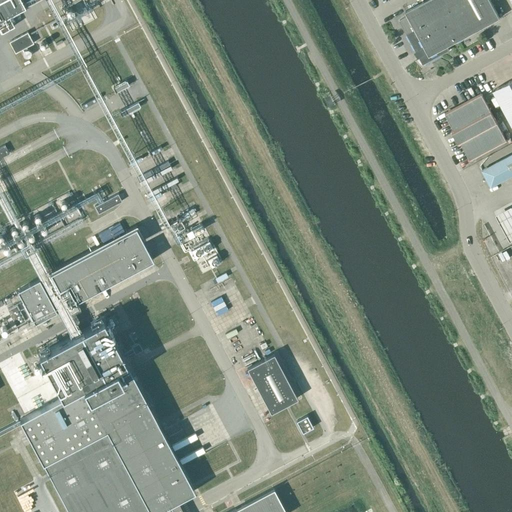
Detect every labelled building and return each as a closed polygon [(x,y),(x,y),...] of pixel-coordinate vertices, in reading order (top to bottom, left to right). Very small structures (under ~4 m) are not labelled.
[(0,0),(0,19),(3,18),(25,6),(21,0),(0,0)] [(419,58),(422,64),(423,64),(449,50),(447,46),(500,17),(490,0),(425,0),(405,10),(407,15),(399,19),(415,51),(416,51),(417,51),(421,56),(416,59),(416,60),(419,58)] [(9,41),(15,53),(33,43),(27,31),(9,41)] [(511,79),(493,90),(511,124),(511,79)] [(127,81),(113,88),(116,92),(129,85),(127,81)] [(463,143),(471,158),(506,139),(482,94),(446,113),(455,128),(453,129),(461,144),(463,143)] [(138,102),(119,112),(121,116),(140,106),(138,102)] [(0,146),(0,157),(9,153),(4,145),(0,146)] [(491,186),(511,175),(511,153),(482,170),(491,186)] [(117,193),(94,205),(98,213),(122,201),(117,193)] [(511,211),(497,219),(510,247),(511,245),(511,211)] [(78,299),(153,259),(136,227),(50,272),(59,289),(70,284),(78,299)] [(199,263),(203,259),(213,272),(224,264),(199,230),(195,232),(183,241),(199,263)] [(35,323),(57,311),(39,278),(17,290),(35,323)] [(16,304),(8,309),(16,324),(25,320),(16,304)] [(166,506),(195,490),(124,357),(134,351),(135,353),(142,350),(139,342),(131,346),(132,348),(122,354),(103,319),(39,353),(62,396),(19,419),(69,511),(153,511),(160,509),(166,506)] [(298,398),(274,353),(247,367),(270,412),(298,398)] [(296,421),(302,433),(313,427),(307,415),(296,421)] [(286,511),(274,488),(228,511),(286,511)]
